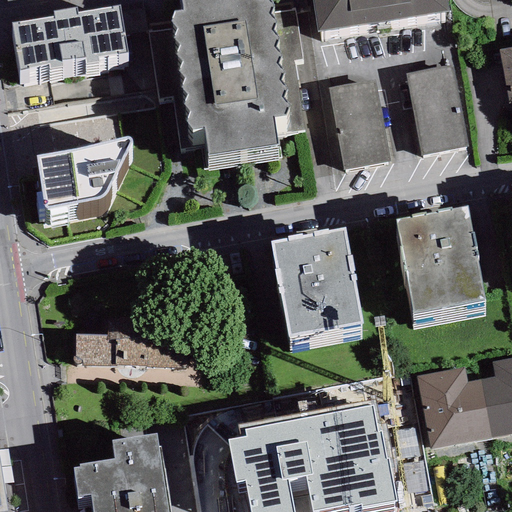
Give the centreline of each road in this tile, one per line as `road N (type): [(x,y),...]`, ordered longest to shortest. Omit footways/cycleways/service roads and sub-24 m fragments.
road 1 (residential): [(2,274),(511,183)]
road 2 (tertiary): [(39,511),(2,274)]
